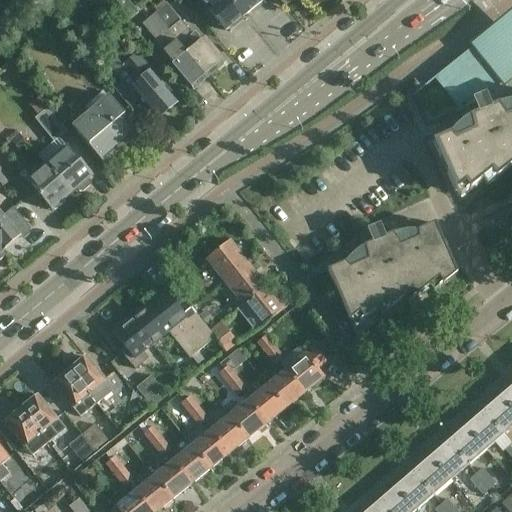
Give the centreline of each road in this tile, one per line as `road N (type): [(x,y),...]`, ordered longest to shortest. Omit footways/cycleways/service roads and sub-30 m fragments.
road 1 (residential): [(239,511),(511,295)]
road 2 (secondary): [(0,337),(237,143)]
road 3 (secondary): [(237,143),(448,0)]
road 4 (secondary): [(397,0),(237,143)]
